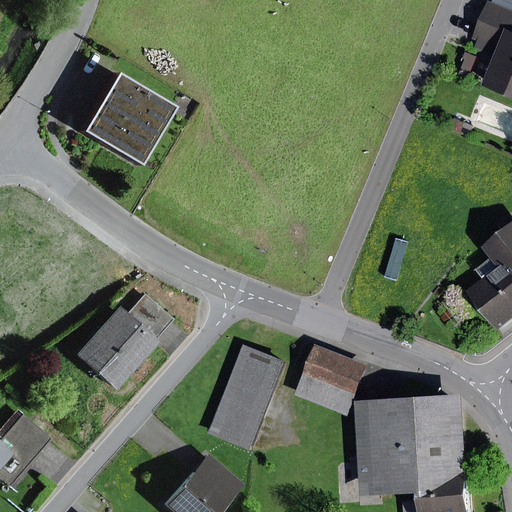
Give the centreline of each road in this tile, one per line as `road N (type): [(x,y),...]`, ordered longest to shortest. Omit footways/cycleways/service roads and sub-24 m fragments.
road 1 (residential): [(231,293),(54,511)]
road 2 (residential): [(231,293),(84,198),(0,157)]
road 3 (residential): [(482,383),(328,315),(231,293)]
road 4 (residential): [(0,156),(91,0)]
